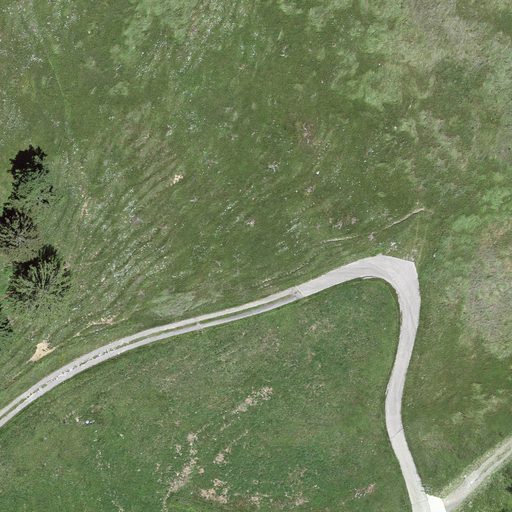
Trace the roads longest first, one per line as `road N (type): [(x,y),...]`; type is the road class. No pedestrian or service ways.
road 1 (track): [(412,294),(401,275),(379,268),(132,343),(85,362),(0,420)]
road 2 (track): [(421,511),(398,435),(412,294)]
